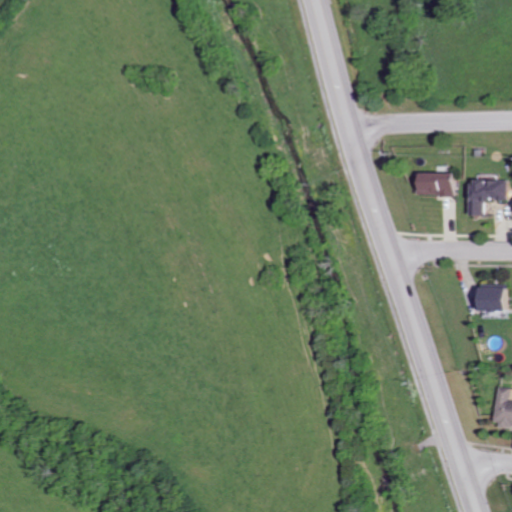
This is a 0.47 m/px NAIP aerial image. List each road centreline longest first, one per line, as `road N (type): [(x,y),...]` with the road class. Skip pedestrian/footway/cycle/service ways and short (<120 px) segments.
road 1 (residential): [(480,511),(316,0)]
road 2 (residential): [(511,122),(360,123)]
road 3 (residential): [(391,251),(511,254)]
